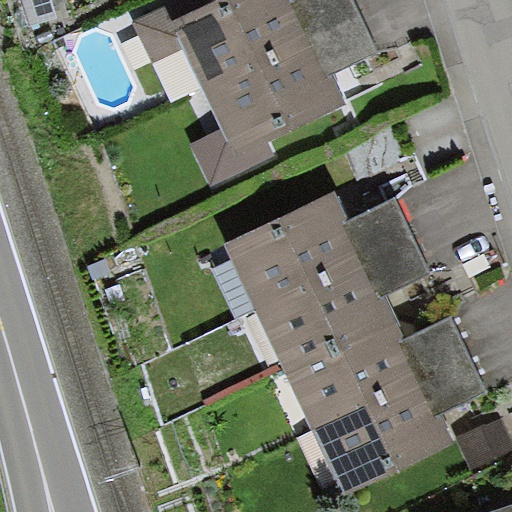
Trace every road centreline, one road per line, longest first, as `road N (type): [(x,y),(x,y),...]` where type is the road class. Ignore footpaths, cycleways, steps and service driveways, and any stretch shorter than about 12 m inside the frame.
road 1 (primary): [(72,511),(21,388)]
road 2 (residential): [(511,123),(471,0)]
road 3 (primary): [(21,388),(33,511)]
